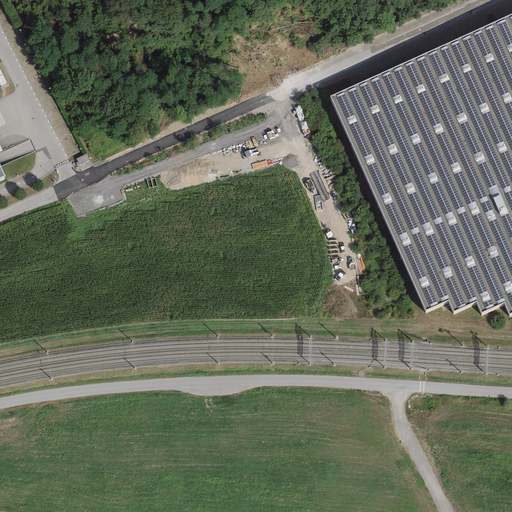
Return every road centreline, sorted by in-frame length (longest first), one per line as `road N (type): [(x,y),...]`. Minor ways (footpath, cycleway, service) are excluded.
road 1 (residential): [(485,0),(0,221)]
road 2 (unclassified): [(390,386),(254,380),(0,405)]
road 3 (unclassified): [(390,386),(445,511)]
road 4 (unclassified): [(511,393),(390,386)]
